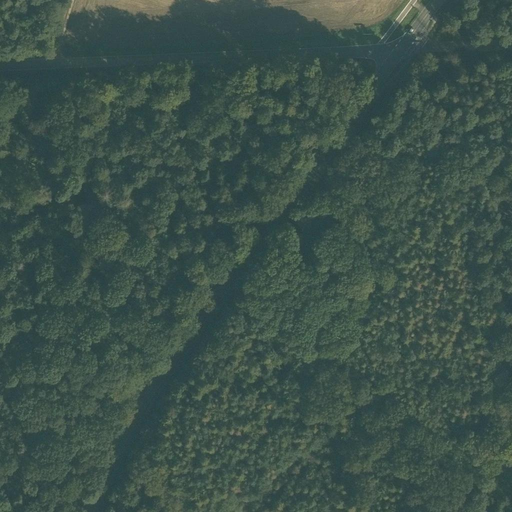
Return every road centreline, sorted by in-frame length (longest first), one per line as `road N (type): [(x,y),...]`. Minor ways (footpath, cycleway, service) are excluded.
road 1 (secondary): [(86,511),(149,387),(399,51)]
road 2 (tertiary): [(399,51),(0,65)]
road 3 (track): [(226,281),(254,298),(444,483)]
